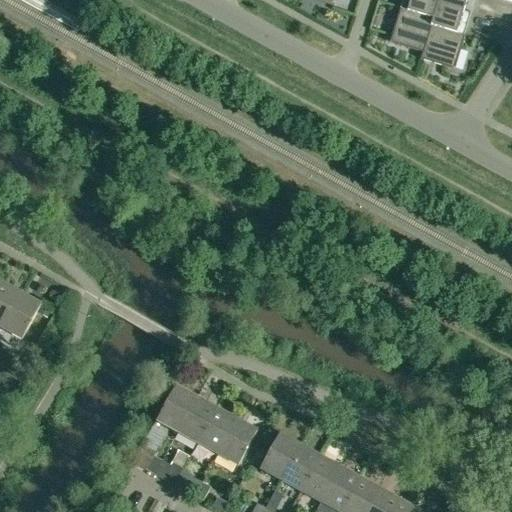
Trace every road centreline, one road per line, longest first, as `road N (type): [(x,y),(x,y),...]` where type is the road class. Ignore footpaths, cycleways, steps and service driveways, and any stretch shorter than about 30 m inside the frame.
road 1 (residential): [(219,8),(339,74)]
road 2 (residential): [(339,74),(458,140)]
